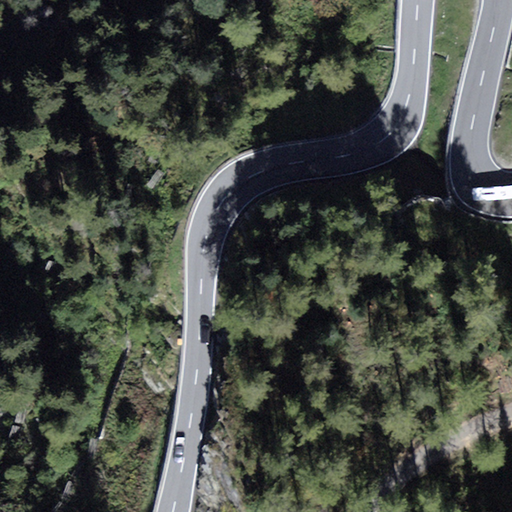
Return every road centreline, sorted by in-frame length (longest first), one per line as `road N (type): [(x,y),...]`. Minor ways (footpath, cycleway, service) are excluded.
road 1 (primary): [(175,511),(196,375),(204,239),(217,206),(261,170),(346,155),(393,130),(411,85),(416,0)]
road 2 (primary): [(499,0),(469,151),(477,180),(511,195)]
road 3 (unclassified): [(367,511),(413,466),(511,410)]
